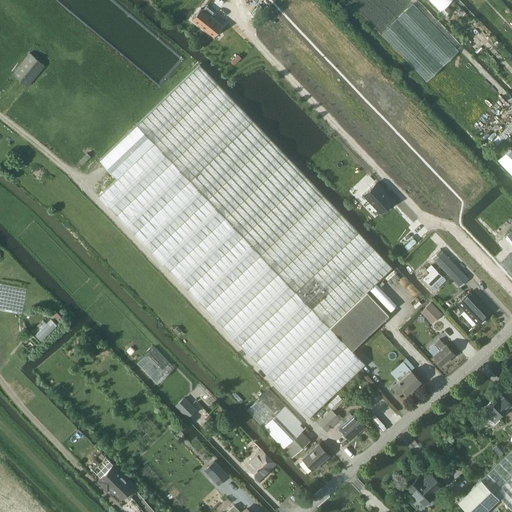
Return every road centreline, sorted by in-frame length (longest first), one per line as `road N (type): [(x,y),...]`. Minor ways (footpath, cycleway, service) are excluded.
road 1 (track): [(511,288),(451,227),(428,220),(248,34),(235,0)]
road 2 (track): [(451,227),(464,203),(269,0)]
road 3 (unclassified): [(303,511),(511,327)]
road 4 (track): [(80,511),(0,422)]
